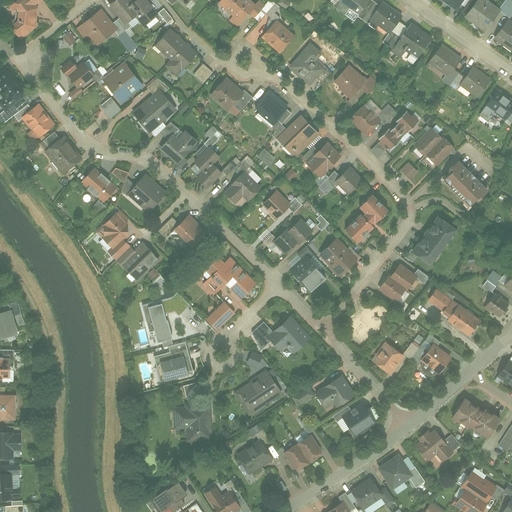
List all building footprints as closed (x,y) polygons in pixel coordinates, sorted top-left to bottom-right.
[(44,0),(17,0),(11,5),(18,14),(17,24),(10,29),(19,41),(35,29),(36,11),(34,8),(44,0)] [(158,19),(144,0),(138,0),(132,5),(127,0),(118,0),(110,6),(125,27),(135,19),(143,30),(158,19)] [(222,0),(217,7),(242,26),(252,13),(257,17),(266,5),(259,0),(258,0),(254,5),(247,0),(222,0)] [(359,18),(372,2),(369,0),(340,0),(334,9),(346,17),(350,11),(359,18)] [(438,0),(457,13),(466,0),(438,0)] [(483,0),(479,0),(465,20),(485,34),(500,12),(483,0)] [(389,38),(403,19),(382,4),(368,24),(389,38)] [(163,7),(158,11),(165,23),(171,19),(163,7)] [(117,32),(102,11),(77,29),(93,50),(117,32)] [(261,39),(280,55),(295,38),(277,22),(261,39)] [(511,24),(508,22),(495,41),(511,52),(511,24)] [(411,68),(431,41),(410,26),(390,53),(411,68)] [(198,56),(171,30),(155,47),(171,63),(166,69),(177,79),(198,56)] [(67,45),(74,41),(70,31),(62,35),(67,45)] [(310,44),(288,67),(315,92),(331,74),(318,62),(323,56),(310,44)] [(450,79),(462,61),(441,47),(429,65),(450,79)] [(96,81),(84,63),(77,68),(72,62),(62,70),(78,93),(96,81)] [(104,62),(96,68),(100,74),(109,69),(104,62)] [(192,74),(202,83),(212,72),(201,63),(192,74)] [(30,90),(10,65),(0,73),(0,106),(4,111),(30,90)] [(144,89),(126,65),(102,82),(120,106),(144,89)] [(349,66),(333,84),(353,102),(361,93),(367,97),(378,85),(369,76),(366,80),(349,66)] [(478,102),(492,81),(472,68),(458,88),(478,102)] [(251,99),(225,79),(210,98),(236,118),(251,99)] [(177,113),(159,92),(131,115),(139,124),(149,136),(177,113)] [(272,129),(290,110),(270,92),(252,111),(272,129)] [(511,114),(511,102),(497,93),(481,118),(491,125),(496,116),(506,123),(511,114)] [(108,118),(120,109),(110,96),(98,105),(108,118)] [(56,126),(39,105),(19,121),(36,142),(56,126)] [(364,108),(349,122),(366,139),(381,124),(364,108)] [(406,114),(391,127),(403,140),(417,127),(406,114)] [(319,135),(300,118),(278,141),(297,158),(319,135)] [(208,138),(204,141),(209,147),(222,134),(212,125),(203,133),(208,138)] [(391,127),(377,140),(388,153),(403,140),(391,127)] [(440,139),(431,129),(411,147),(424,160),(426,158),(436,169),(456,151),(443,137),(440,139)] [(200,145),(186,132),(178,141),(173,137),(160,151),(179,168),(200,145)] [(84,163),(65,137),(44,152),(63,177),(84,163)] [(340,159),(326,145),(306,165),(320,179),(340,159)] [(263,148),(256,156),(267,166),(274,158),(263,148)] [(200,175),(194,181),(206,192),(222,175),(212,167),(219,159),(208,149),(191,168),(200,175)] [(407,161),(398,170),(408,180),(417,172),(407,161)] [(487,194),(458,165),(442,182),(471,210),(487,194)] [(116,189),(93,169),(79,186),(102,205),(116,189)] [(363,183),(349,169),(334,185),(347,198),(363,183)] [(262,190),(244,173),(224,194),(235,205),(241,198),(248,204),(262,190)] [(166,195),(146,176),(128,195),(148,214),(166,195)] [(290,207),(276,192),(260,208),(274,223),(290,207)] [(391,216),(372,197),(358,211),(362,216),(344,234),(358,248),(391,216)] [(117,262),(132,249),(126,243),(139,232),(119,210),(96,231),(111,248),(107,251),(117,262)] [(206,233),(189,217),(174,234),(191,249),(206,233)] [(321,230),(326,222),(320,219),(316,227),(321,230)] [(458,234),(438,220),(411,257),(432,271),(458,234)] [(314,234),(300,221),(288,233),(285,230),(272,243),(285,256),(296,244),(300,248),(314,234)] [(357,262),(336,240),(318,258),(340,279),(357,262)] [(160,261),(144,244),(135,252),(132,249),(117,262),(136,283),(160,261)] [(326,278),(306,256),(288,273),(308,295),(326,278)] [(226,286),(241,302),(257,286),(231,260),(225,266),(220,261),(203,278),(208,282),(204,287),(215,297),(226,286)] [(399,266),(389,279),(406,293),(416,280),(399,266)] [(491,270),(481,286),(490,292),(500,275),(491,270)] [(389,279),(379,292),(397,305),(406,293),(389,279)] [(470,337),(480,322),(434,290),(427,299),(446,312),(442,317),(470,337)] [(508,306),(494,297),(485,310),(499,320),(508,306)] [(166,324),(162,306),(161,303),(143,308),(149,334),(153,333),(157,347),(174,342),(169,323),(166,324)] [(206,322),(216,333),(235,315),(225,304),(206,322)] [(0,333),(19,327),(12,306),(0,309),(0,333)] [(311,339),(289,317),(273,333),(264,324),(250,338),(264,351),(270,345),(281,355),(286,350),(294,357),(311,339)] [(402,354),(409,358),(416,347),(409,343),(402,354)] [(193,373),(185,344),(169,348),(170,355),(154,359),(161,384),(187,377),(187,374),(193,373)] [(402,359),(382,346),(369,365),(388,379),(402,359)] [(441,378),(453,359),(431,347),(420,366),(441,378)] [(250,350),(244,363),(255,369),(261,355),(250,350)] [(0,377),(11,377),(9,358),(0,358),(0,377)] [(511,384),(511,363),(508,361),(498,376),(511,384)] [(283,394),(267,371),(234,394),(250,417),(283,394)] [(355,396),(342,376),(314,394),(310,388),(295,398),(301,407),(315,398),(324,411),(333,405),(335,409),(355,396)] [(0,418),(13,418),(12,394),(0,394),(0,418)] [(472,428),(488,438),(501,417),(485,407),(483,409),(465,397),(452,417),(471,429),(472,428)] [(186,444),(213,442),(210,401),(184,403),(184,408),(173,409),(175,432),(185,431),(186,444)] [(379,424),(365,404),(351,413),(348,408),(332,418),(338,427),(344,424),(355,440),(379,424)] [(498,446),(508,451),(511,442),(511,423),(510,422),(498,446)] [(435,429),(415,445),(428,462),(436,456),(442,463),(454,453),(435,429)] [(0,455),(23,456),(22,432),(0,431),(0,455)] [(310,437),(297,446),(311,465),(324,456),(310,437)] [(218,451),(230,445),(227,440),(215,446),(218,451)] [(272,462),(259,442),(236,457),(248,476),(272,462)] [(297,446),(284,455),(298,475),(311,465),(297,446)] [(399,454),(377,468),(392,490),(413,476),(399,454)] [(462,487),(486,503),(497,486),(473,470),(462,487)] [(7,474),(0,474),(0,499),(9,499),(7,474)] [(371,476),(350,489),(364,511),(382,499),(387,506),(395,501),(385,486),(380,489),(371,476)] [(280,480),(270,486),(275,495),(285,489),(280,480)] [(501,511),(511,511),(511,486),(509,485),(504,493),(511,497),(501,511)] [(170,511),(188,500),(178,487),(153,504),(158,511),(170,511)] [(451,504),(463,511),(480,511),(486,503),(462,487),(451,504)] [(205,495),(215,511),(237,511),(241,510),(230,492),(222,497),(216,488),(205,495)] [(327,511),(326,511),(350,511),(344,501),(327,511)]
